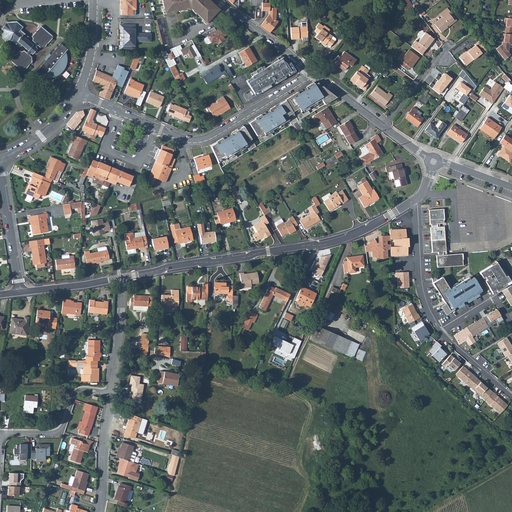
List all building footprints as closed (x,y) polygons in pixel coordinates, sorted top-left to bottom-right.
[(120,0),(120,5),(122,5),(122,9),(121,14),(135,15),(135,10),(136,10),(136,0),(120,0)] [(206,22),(218,9),(209,0),(162,0),(164,12),(188,7),(188,6),(190,6),(196,12),(206,22)] [(411,5),(409,1),(402,6),(405,9),(411,5)] [(268,14),(260,25),(269,32),(277,22),(275,20),(276,8),(269,7),(269,3),(262,2),(261,10),(268,11),(268,14)] [(416,3),(412,6),(420,16),(424,13),(416,3)] [(440,33),(446,28),(445,26),(452,20),(447,13),(449,12),(447,8),(439,14),(441,18),(433,24),(440,33)] [(445,26),(446,28),(455,20),(449,12),(447,13),(452,20),(445,26)] [(502,33),(501,41),(502,42),(502,44),(496,49),(505,59),(510,55),(508,52),(510,42),(511,42),(511,37),(511,38),(511,34),(511,14),(509,14),(508,18),(504,18),(503,26),(505,26),(504,33),(502,33)] [(162,17),(156,19),(163,50),(169,48),(162,17)] [(156,19),(153,20),(162,53),(164,52),(163,50),(156,19)] [(22,27),(16,22),(16,21),(15,22),(8,22),(7,23),(2,29),(2,30),(2,38),(8,43),(11,40),(13,42),(19,47),(21,46),(23,47),(28,51),(26,53),(23,50),(21,52),(19,51),(11,61),(23,72),(32,61),(31,57),(29,55),(30,53),(32,54),(35,51),(37,48),(35,47),(37,45),(40,47),(44,47),(53,37),(46,31),(40,26),(38,28),(32,36),(33,39),(32,41),(34,43),(33,45),(28,41),(27,38),(27,37),(20,30),(22,27)] [(301,27),(290,27),(290,39),(298,39),(298,37),(302,37),(302,39),(303,40),(307,40),(306,22),(300,22),(301,27)] [(316,28),(314,31),(317,33),(314,36),(320,41),(319,42),(324,46),(326,43),(329,46),(335,39),(335,38),(327,32),(329,29),(323,25),(322,26),(318,23),(315,27),(316,28)] [(150,42),(150,33),(134,33),(134,25),(119,25),(119,29),(119,33),(118,33),(118,42),(119,42),(119,45),(119,50),(134,50),(134,42),(150,42)] [(199,35),(200,36),(214,28),(214,27),(199,35)] [(200,36),(200,38),(204,39),(206,43),(209,44),(215,40),(216,42),(219,42),(223,40),(224,37),(223,36),(226,34),(222,27),(221,27),(216,30),(214,28),(200,36)] [(415,41),(410,47),(421,55),(426,49),(425,49),(433,39),(425,33),(417,42),(415,41)] [(459,57),(464,64),(472,58),(473,60),(486,50),(479,41),(474,44),(475,45),(471,49),(472,50),(470,51),(469,50),(469,49),(459,57)] [(65,65),(66,64),(66,63),(66,61),(66,58),(66,55),(66,54),(65,52),(67,49),(60,43),(34,73),(41,80),(44,77),(45,77),(47,77),(50,77),(52,77),(55,76),(57,75),(59,74),(60,73),(62,71),(63,70),(64,68),(65,67),(65,65)] [(179,45),(175,47),(179,54),(182,53),(183,54),(187,52),(190,57),(191,57),(195,55),(196,57),(200,55),(194,44),(190,46),(190,45),(181,49),(179,45)] [(164,52),(162,53),(169,67),(174,77),(179,74),(174,65),(176,64),(173,58),(179,54),(175,47),(169,49),(171,53),(167,54),(165,51),(164,52)] [(238,52),(244,62),(240,64),(242,69),(256,61),(248,47),(238,52)] [(406,70),(409,67),(411,64),(412,65),(418,58),(408,50),(400,61),(401,62),(399,65),(406,70)] [(337,55),(332,61),(343,70),(348,64),(350,66),(354,62),(349,58),(350,57),(344,51),(339,57),(337,55)] [(130,68),(135,70),(139,58),(133,59),(130,68)] [(264,66),(255,71),(256,73),(251,76),(252,77),(246,81),(254,93),(260,90),(262,92),(285,77),(283,75),(287,73),(289,75),(295,71),(290,63),(285,65),(281,58),(265,68),(264,66)] [(390,62),(387,65),(394,70),(396,67),(390,62)] [(112,77),(96,71),(93,81),(103,85),(99,95),(109,100),(115,84),(122,87),(128,71),(123,69),(124,68),(118,65),(116,70),(115,69),(112,77)] [(210,72),(203,76),(207,83),(215,79),(214,77),(221,73),(217,65),(209,70),(210,72)] [(356,71),(350,79),(364,90),(367,86),(364,83),(367,79),(359,73),(361,70),(365,73),(368,70),(361,65),(357,71),(356,71)] [(458,101),(463,104),(469,97),(465,95),(470,88),(473,90),(476,86),(462,69),(458,75),(467,81),(464,86),(459,82),(456,88),(458,90),(455,94),(460,97),(458,101)] [(174,77),(176,80),(176,81),(178,83),(186,79),(182,72),(179,74),(174,77)] [(434,78),(437,80),(445,86),(451,79),(444,74),(443,73),(440,77),(437,75),(434,78)] [(504,73),(501,76),(505,82),(509,79),(504,73)] [(129,94),(130,93),(133,95),(133,96),(138,98),(143,85),(134,81),(134,80),(130,79),(124,92),(129,94)] [(430,83),(428,86),(439,94),(445,86),(437,80),(433,85),(430,83)] [(314,81),(281,102),(290,122),(291,125),(296,122),(300,119),(310,113),(308,111),(323,102),(324,105),(337,97),(316,81),(314,81)] [(488,101),(492,103),(498,94),(503,87),(495,81),(490,89),(485,85),(479,93),(484,97),(485,96),(490,99),(489,100),(488,101)] [(511,86),(507,83),(503,88),(510,92),(511,88),(511,86)] [(376,86),(370,94),(384,105),(392,95),(388,92),(386,94),(376,86)] [(424,91),(423,90),(421,92),(423,94),(418,101),(424,105),(430,96),(424,92),(424,91)] [(146,102),(159,107),(163,97),(150,92),(146,102)] [(511,105),(511,95),(509,94),(501,106),(506,109),(508,106),(511,108),(511,105)] [(208,108),(213,117),(219,113),(220,114),(230,108),(223,97),(216,101),(217,103),(208,108)] [(290,122),(281,102),(261,114),(272,133),(290,122)] [(170,104),(166,112),(170,114),(169,114),(188,123),(191,117),(190,117),(187,115),(188,113),(186,110),(174,105),(173,106),(170,104)] [(458,112),(454,117),(460,121),(468,110),(462,106),(458,112)] [(323,131),(336,123),(327,107),(313,115),(323,131)] [(419,116),(414,113),(416,110),(413,107),(405,118),(416,126),(422,118),(419,116)] [(79,108),(68,123),(74,128),(86,113),(79,108)] [(82,131),(92,135),(93,134),(96,136),(97,134),(101,137),(105,128),(91,122),(95,111),(90,109),(82,131)] [(261,114),(248,122),(261,143),(273,136),(272,133),(261,114)] [(479,129),(483,131),(484,130),(490,134),(489,136),(493,139),(501,128),(487,117),(479,129)] [(296,122),(300,129),(304,126),(300,119),(296,122)] [(337,127),(341,134),(343,133),(350,144),(357,139),(352,130),(351,131),(350,129),(352,128),(348,120),(337,127)] [(430,123),(425,130),(435,138),(445,125),(439,120),(434,126),(430,123)] [(291,125),(293,130),(295,133),(300,130),(300,129),(296,122),(291,125)] [(243,125),(210,145),(218,163),(223,160),(226,165),(237,158),(235,155),(247,148),(249,150),(256,147),(243,125)] [(453,125),(447,134),(460,143),(466,134),(453,125)] [(370,138),(372,141),(374,139),(376,143),(380,140),(376,134),(370,138)] [(511,149),(511,140),(504,135),(499,143),(501,144),(496,151),(503,156),(502,157),(508,162),(511,157),(511,151),(511,149)] [(74,139),(72,138),(70,142),(72,143),(67,155),(77,160),(84,144),(86,145),(87,141),(78,137),(76,140),(74,139)] [(365,167),(371,163),(369,161),(382,153),(376,143),(374,139),(372,141),(365,145),(370,153),(369,153),(368,153),(360,158),(365,167)] [(156,159),(149,175),(146,182),(150,183),(153,177),(156,178),(165,182),(175,159),(171,157),(173,150),(162,145),(160,150),(158,149),(154,158),(156,159)] [(336,159),(342,155),(340,151),(334,155),(334,156),(325,162),(326,164),(332,161),(336,159)] [(197,170),(211,165),(208,155),(194,159),(197,170)] [(44,177),(51,180),(52,181),(56,182),(59,174),(60,175),(61,173),(65,164),(60,162),(61,161),(50,157),(47,166),(48,167),(47,169),(44,177)] [(86,175),(92,178),(93,176),(96,177),(103,180),(101,185),(108,188),(110,183),(116,169),(99,162),(98,162),(92,160),(89,169),(86,175)] [(386,168),(387,173),(391,171),(395,187),(406,185),(400,164),(386,168)] [(110,183),(115,185),(117,182),(129,187),(133,176),(116,169),(110,183)] [(29,185),(25,194),(27,194),(25,200),(30,202),(32,196),(38,199),(40,195),(44,197),(51,180),(44,177),(33,173),(31,178),(32,178),(30,183),(30,185),(29,185)] [(193,176),(196,184),(201,182),(200,178),(198,174),(193,176)] [(357,186),(362,195),(358,198),(364,207),(369,204),(368,204),(373,201),(374,201),(379,198),(373,189),(372,190),(366,181),(357,186)] [(236,190),(231,193),(234,202),(241,198),(236,190)] [(335,207),(338,205),(342,203),(343,204),(349,201),(343,191),(338,194),(337,193),(329,197),(329,199),(324,202),(330,212),(335,209),(335,207)] [(71,213),(70,209),(81,208),(81,202),(63,204),(64,214),(71,213)] [(132,204),(134,210),(137,210),(140,209),(139,202),(132,204)] [(89,217),(96,215),(100,206),(95,203),(89,217)] [(314,205),(308,209),(311,214),(299,221),(304,230),(320,220),(316,214),(319,213),(314,205)] [(213,215),(215,221),(216,224),(219,223),(220,224),(221,224),(222,227),(230,225),(229,222),(235,220),(231,208),(217,212),(217,215),(213,215)] [(431,210),(428,210),(429,224),(431,224),(431,228),(430,228),(431,253),(437,252),(437,256),(435,256),(436,267),(463,265),(461,253),(446,255),(445,255),(442,255),(442,252),(445,252),(443,227),(439,227),(437,227),(437,224),(439,224),(443,224),(443,219),(443,209),(431,210)] [(29,222),(30,222),(31,224),(32,235),(48,232),(46,218),(47,218),(47,214),(28,217),(29,222)] [(260,238),(260,237),(261,236),(262,237),(263,238),(270,235),(264,224),(268,222),(265,216),(264,215),(259,218),(261,221),(253,225),(256,231),(251,234),(255,241),(260,238)] [(292,216),(289,218),(289,219),(284,223),(281,218),(275,222),(274,224),(281,236),(288,232),(289,234),(296,230),(294,227),(297,225),(292,216)] [(102,219),(91,221),(92,225),(91,226),(93,234),(94,234),(94,236),(103,234),(103,232),(110,230),(109,222),(103,223),(102,219)] [(200,243),(208,242),(215,241),(214,231),(203,233),(202,223),(197,224),(198,234),(199,233),(200,243)] [(173,237),(176,236),(178,242),(178,243),(192,240),(189,227),(176,230),(176,229),(178,228),(177,224),(170,225),(173,237)] [(405,229),(389,230),(389,236),(390,239),(393,239),(394,247),(390,247),(390,249),(391,256),(407,255),(407,246),(406,246),(405,242),(406,242),(407,241),(408,240),(407,239),(407,238),(406,238),(405,237),(405,229)] [(123,234),(126,250),(135,249),(139,248),(139,249),(147,248),(145,236),(141,237),(133,238),(133,233),(132,233),(123,234)] [(369,243),(370,252),(371,252),(371,257),(376,258),(376,256),(387,256),(386,250),(390,249),(390,247),(390,244),(386,244),(386,240),(390,240),(390,239),(389,236),(381,236),(378,238),(378,243),(375,243),(375,241),(374,239),(368,242),(369,243)] [(152,239),(154,250),(167,248),(165,237),(152,239)] [(31,248),(34,265),(36,264),(44,263),(46,263),(43,246),(37,247),(31,248)] [(98,252),(90,254),(89,251),(84,252),(85,254),(84,254),(87,265),(97,263),(109,260),(107,250),(98,252)] [(55,260),(56,269),(75,267),(74,256),(69,257),(69,255),(62,255),(62,259),(55,260)] [(331,255),(319,257),(317,261),(314,260),(309,270),(321,276),(331,255)] [(363,266),(362,256),(346,258),(347,261),(344,261),(344,264),(343,264),(344,274),(347,273),(347,272),(348,272),(348,273),(355,272),(354,267),(363,266)] [(495,261),(478,272),(482,277),(484,276),(486,279),(484,281),(488,287),(492,284),(496,290),(505,284),(504,282),(509,279),(506,274),(504,275),(495,261)] [(256,272),(244,274),(243,272),(239,273),(241,288),(251,287),(250,284),(258,283),(256,272)] [(408,272),(395,272),(396,277),(397,277),(397,288),(409,287),(408,272)] [(431,276),(433,283),(432,283),(435,288),(437,286),(441,292),(439,293),(445,303),(442,305),(447,312),(481,291),(473,277),(470,279),(468,277),(449,289),(442,277),(438,279),(436,275),(431,276)] [(214,293),(219,293),(219,292),(227,293),(227,294),(227,295),(226,295),(226,299),(228,301),(232,301),(232,296),(232,285),(228,285),(228,287),(226,286),(226,283),(214,282),(214,293)] [(186,297),(191,298),(191,299),(207,299),(207,284),(202,284),(202,287),(186,287),(186,297)] [(511,287),(510,284),(501,290),(511,304),(511,303),(511,287)] [(258,307),(265,311),(272,295),(286,302),(290,294),(275,288),(275,289),(269,286),(258,307)] [(302,287),(296,298),(298,298),(297,302),(297,304),(301,305),(303,305),(304,302),(306,302),(305,305),(309,307),(313,299),(314,300),(317,302),(320,296),(316,294),(316,293),(302,287)] [(324,310),(332,313),(336,305),(334,304),(340,290),(333,287),(323,309),(324,310)] [(169,312),(169,306),(178,306),(178,290),(171,290),(171,295),(161,295),(160,311),(169,312)] [(130,306),(133,306),(142,306),(142,311),(147,311),(147,306),(148,296),(133,295),(133,299),(130,299),(130,306)] [(61,314),(66,314),(66,313),(80,315),(81,303),(77,302),(77,303),(71,302),(71,300),(63,299),(61,314)] [(88,312),(107,314),(108,302),(104,301),(104,303),(94,302),(94,301),(89,300),(88,312)] [(412,304),(402,309),(408,323),(420,318),(418,314),(417,314),(412,304)] [(497,309),(486,315),(490,322),(486,324),(488,327),(489,328),(497,323),(498,324),(504,320),(497,309)] [(35,323),(44,324),(45,311),(37,310),(35,323)] [(324,310),(322,316),(330,320),(333,314),(332,313),(324,310)] [(44,324),(48,324),(48,328),(48,329),(52,329),(52,328),(55,328),(56,318),(53,318),(53,317),(49,316),(50,312),(45,311),(44,324)] [(286,312),(284,317),(291,320),(293,314),(286,312)] [(250,321),(252,322),(254,323),(258,316),(253,313),(250,321)] [(9,334),(26,336),(29,317),(24,317),(24,320),(12,318),(9,334)] [(483,318),(466,327),(472,337),(488,327),(486,324),(483,318)] [(242,328),(248,331),(250,326),(248,325),(250,321),(246,319),(242,328)] [(422,321),(410,328),(412,332),(414,331),(419,340),(429,334),(422,321)] [(310,339),(353,357),(359,343),(316,325),(310,339)] [(466,327),(454,335),(459,344),(466,340),(468,345),(475,342),(472,337),(466,327)] [(139,350),(147,351),(147,348),(149,334),(142,333),(141,339),(140,339),(139,350)] [(290,343),(274,336),(271,344),(277,346),(276,349),(293,356),(300,340),(293,337),(290,343)] [(511,347),(506,338),(497,343),(505,357),(507,356),(511,353),(511,347)] [(86,361),(97,361),(99,361),(99,357),(101,357),(101,353),(99,353),(100,340),(88,340),(88,357),(86,357),(86,361)] [(432,346),(433,348),(430,351),(433,355),(432,356),(439,362),(448,352),(444,348),(442,350),(440,348),(442,346),(437,342),(432,346)] [(154,353),(165,357),(165,348),(166,347),(154,347),(154,353)] [(451,355),(441,364),(445,368),(448,365),(454,370),(460,364),(451,355)] [(96,368),(97,361),(86,361),(83,361),(83,366),(83,374),(82,374),(82,381),(98,381),(98,377),(96,377),(96,368)] [(456,374),(470,387),(477,379),(463,366),(456,374)] [(158,382),(176,386),(179,374),(160,371),(158,382)] [(477,379),(470,387),(485,400),(492,391),(477,379)] [(492,391),(485,400),(499,413),(507,404),(492,391)] [(33,408),(34,402),(37,402),(38,397),(25,395),(24,401),(27,401),(27,407),(23,407),(22,412),(33,413),(33,408)] [(80,430),(79,433),(87,436),(89,430),(90,428),(98,407),(85,403),(83,410),(85,411),(81,422),(80,425),(82,426),(81,429),(80,430)] [(124,435),(134,438),(140,423),(141,423),(142,419),(131,415),(129,419),(128,419),(125,427),(126,427),(124,435)] [(69,460),(79,463),(82,454),(81,453),(82,451),(87,452),(89,445),(82,443),(82,442),(72,438),(70,443),(74,445),(69,460)] [(116,457),(120,458),(133,463),(136,454),(135,453),(132,452),(134,446),(122,442),(120,447),(118,453),(117,453),(116,457)] [(31,444),(19,444),(19,445),(16,445),(16,449),(13,449),(13,454),(19,454),(19,460),(27,460),(27,451),(31,451),(31,444)] [(49,444),(39,444),(39,448),(35,448),(35,451),(31,451),(31,459),(35,459),(35,460),(45,460),(45,456),(49,456),(49,444)] [(119,469),(117,474),(128,477),(128,478),(137,481),(139,474),(136,473),(139,464),(133,463),(120,458),(119,462),(121,463),(119,469)] [(167,474),(174,476),(176,466),(170,464),(167,474)] [(71,489),(75,490),(76,488),(84,491),(85,487),(84,487),(86,481),(88,474),(77,470),(71,489)] [(9,486),(19,487),(20,487),(20,481),(23,478),(23,474),(9,473),(9,479),(10,479),(9,486)] [(116,504),(125,507),(126,503),(124,503),(126,497),(128,493),(127,493),(128,489),(130,490),(131,487),(120,483),(119,486),(118,486),(114,499),(117,500),(116,504)] [(8,486),(8,495),(18,496),(19,487),(9,486),(8,486)]
